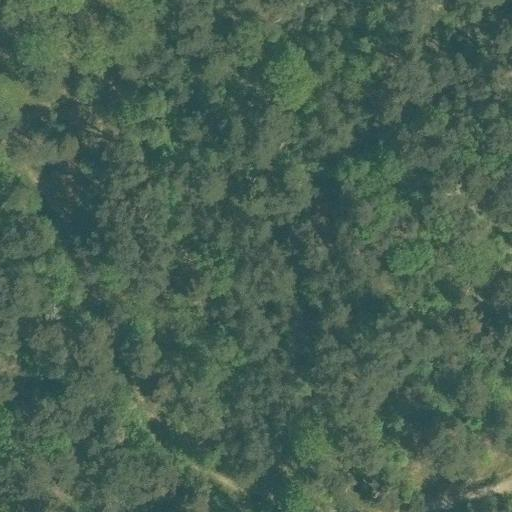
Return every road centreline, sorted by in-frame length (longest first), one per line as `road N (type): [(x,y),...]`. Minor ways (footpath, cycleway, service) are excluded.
road 1 (track): [(511,480),(446,503),(295,508),(228,489),(179,462),(141,416),(91,292),(31,180),(0,147)]
road 2 (track): [(511,378),(455,265),(265,0)]
